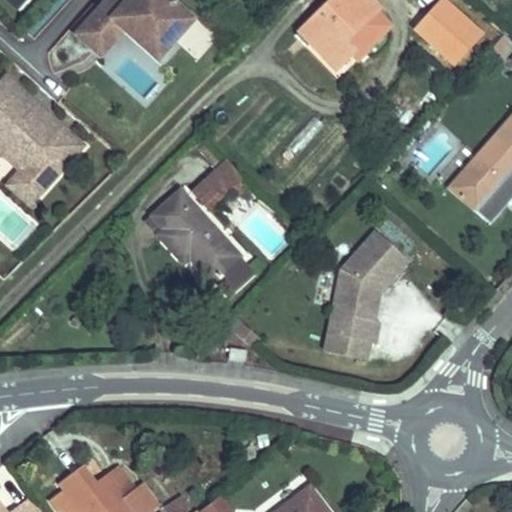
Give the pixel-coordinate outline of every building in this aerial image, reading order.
[(26,0),(6,0),(18,10),(26,0)] [(169,0),(107,0),(88,22),(105,37),(122,18),(163,55),(194,21),(169,0)] [(352,55),(357,60),(366,51),(365,50),(389,27),(376,13),(381,9),(372,0),(331,0),(295,36),(307,48),(310,44),(336,71),(352,55)] [(457,71),(490,37),(452,1),(420,35),(457,71)] [(157,62),(163,55),(122,18),(105,37),(88,22),(75,36),(100,58),(123,32),(157,62)] [(37,196),(83,146),(4,75),(0,80),(0,136),(28,162),(20,171),(15,176),(37,196)] [(298,153),(323,124),(311,114),(286,143),(298,153)] [(511,114),(462,172),(468,178),(454,194),(490,225),(511,199),(511,114)] [(0,153),(20,171),(28,162),(0,136),(0,153)] [(209,211),(231,192),(244,180),(226,160),(191,192),(209,211)] [(468,178),(462,172),(447,188),(454,194),(468,178)] [(37,196),(15,176),(7,186),(29,206),(37,196)] [(236,198),(247,188),(242,182),(231,192),(236,198)] [(160,226),(154,231),(183,264),(189,259),(211,283),(213,282),(226,297),(253,273),(239,258),(240,258),(181,192),(152,217),(160,226)] [(408,260),(375,232),(340,273),(331,317),(343,320),(340,338),(369,344),(375,345),(379,323),(374,322),(369,321),(375,292),(377,290),(378,288),(381,291),(408,260)] [(378,288),(377,290),(375,292),(369,321),(374,322),(381,291),(378,288)] [(324,353),(366,361),(369,344),(340,338),(343,320),(331,317),(324,353)] [(259,338),(243,324),(235,334),(250,348),(259,338)] [(247,351),(229,349),(228,361),(246,363),(247,351)] [(124,471),(119,465),(96,483),(101,489),(124,471)] [(136,488),(124,471),(101,489),(96,483),(83,466),(59,485),(64,491),(51,501),(59,511),(60,511),(63,510),(64,511),(152,511),(158,507),(141,485),(136,488)] [(327,511),(309,487),(277,511),(327,511)] [(165,511),(187,511),(191,509),(182,496),(163,509),(165,511)] [(30,498),(11,511),(23,511),(34,504),(30,498)] [(229,511),(219,498),(201,511),(202,511),(229,511)]
